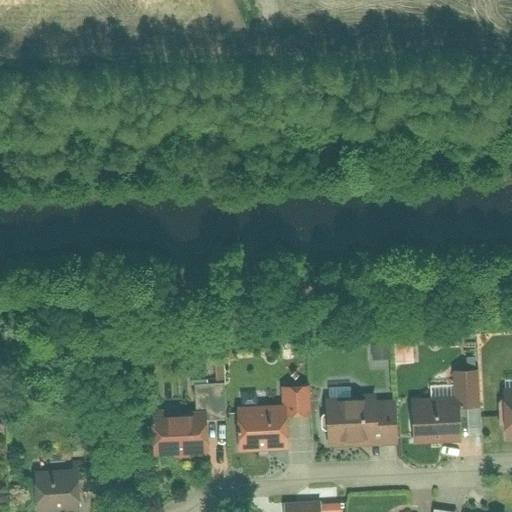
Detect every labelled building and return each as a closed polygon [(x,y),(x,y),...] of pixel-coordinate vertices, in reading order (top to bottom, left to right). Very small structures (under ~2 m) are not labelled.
[(506,434),(511,433),(511,390),(503,391),(504,411),(501,414),(502,426),(505,429),(506,434)] [(330,441),(379,439),(377,404),(373,404),(372,398),(329,400),(329,414),(323,415),(323,427),(329,427),(330,441)] [(414,438),(460,436),(458,400),(412,402),(414,438)] [(287,445),(285,407),(238,409),(240,447),(287,445)] [(155,452),(205,449),(203,413),(153,416),(155,452)] [(25,463),(27,504),(71,501),(69,479),(94,477),(93,459),(25,463)] [(313,511),(313,494),(277,495),(277,511),(313,511)]
